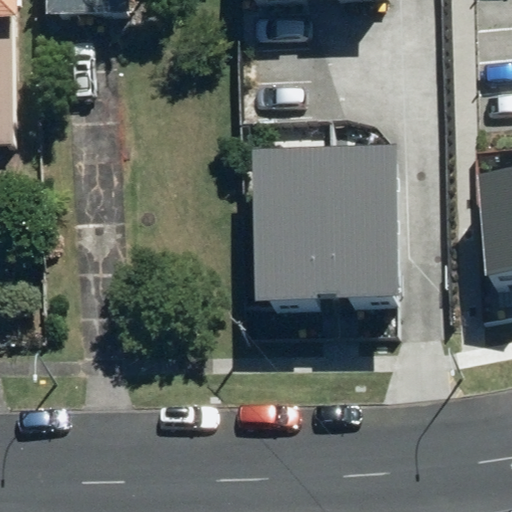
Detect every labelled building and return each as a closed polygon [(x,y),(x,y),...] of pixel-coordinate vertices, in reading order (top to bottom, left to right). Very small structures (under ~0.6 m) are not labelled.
[(0,0),(0,28),(29,28),(28,0),(0,0)] [(56,0),(57,27),(141,25),(140,0),(56,0)] [(20,58),(0,57),(0,154),(17,155),(20,58)] [(246,152),(251,310),(373,307),(368,148),(246,152)] [(511,185),(486,187),(495,291),(511,289),(511,185)]
